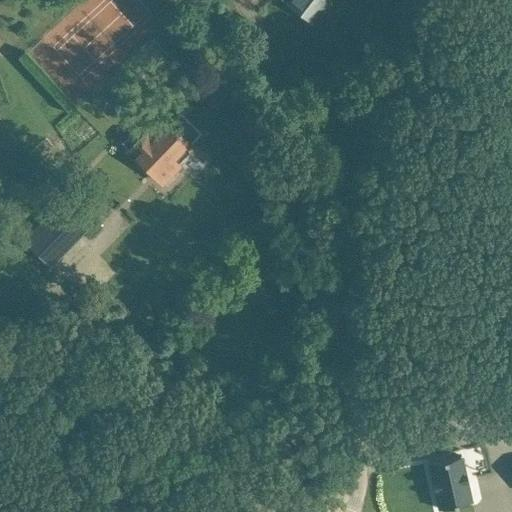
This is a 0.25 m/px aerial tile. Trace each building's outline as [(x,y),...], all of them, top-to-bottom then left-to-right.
[(327,5),(332,8),(338,0),(285,0),(314,22),(327,5)] [(171,22),(153,38),(168,54),(185,38),(171,22)] [(121,142),(128,149),(154,175),(161,182),(164,179),(194,148),(189,144),(200,132),(180,112),(154,139),(139,124),(121,142)] [(67,198),(22,241),(49,268),(93,225),(67,198)] [(104,251),(120,267),(156,230),(140,214),(104,251)] [(412,252),(406,278),(421,282),(427,256),(412,252)] [(476,424),(473,412),(431,423),(434,435),(476,424)] [(472,501),(461,455),(427,463),(438,509),(472,501)]
